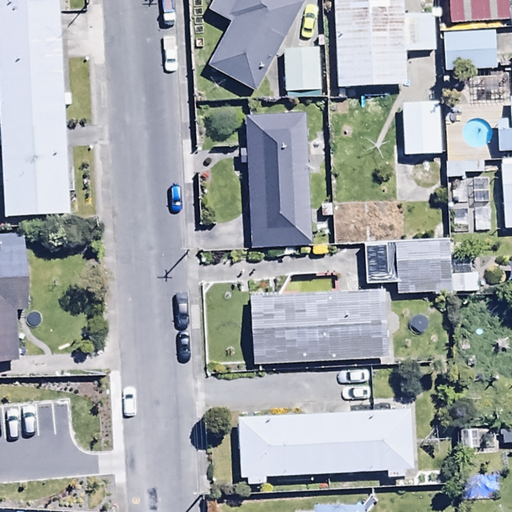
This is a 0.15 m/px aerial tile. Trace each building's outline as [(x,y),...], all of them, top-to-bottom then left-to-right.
[(71,0),(0,0),(0,31),(7,206),(79,203),(71,0)] [(254,94),(302,6),(290,0),(213,0),(207,13),(230,26),(207,69),(254,94)] [(506,0),(446,0),(447,27),(507,25),(506,0)] [(494,37),(443,37),(444,73),(494,73),(494,37)] [(320,52),(283,54),(285,98),(322,96),(320,52)] [(439,84),(400,84),(401,139),(441,138),(439,84)] [(311,248),(305,118),(243,120),(245,154),(240,154),(241,168),(247,168),(251,251),(311,248)] [(511,147),(500,148),(501,211),(511,210),(511,147)] [(0,366),(18,366),(17,312),(28,312),(27,237),(0,237),(0,366)] [(397,287),(398,297),(478,293),(477,276),(453,277),(452,243),(363,246),(365,288),(397,287)] [(293,296),(253,296),(253,366),(387,365),(387,297),(336,298),(336,281),(293,282),(293,296)] [(0,506),(53,498),(44,446),(60,444),(54,405),(19,410),(16,398),(0,400),(0,506)] [(412,415),(239,421),(241,484),(247,483),(248,491),(267,490),(266,479),(388,475),(388,480),(403,480),(403,474),(414,473),(412,415)]
